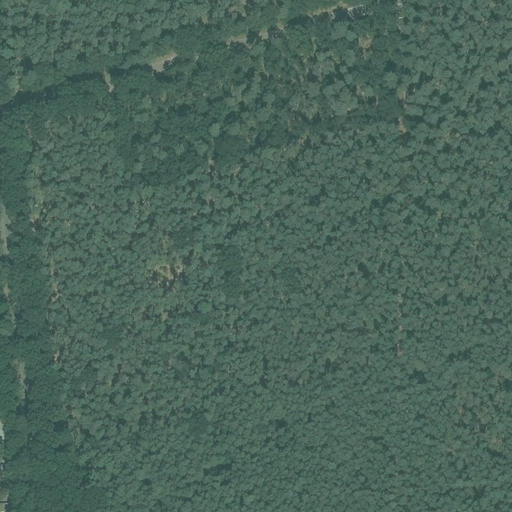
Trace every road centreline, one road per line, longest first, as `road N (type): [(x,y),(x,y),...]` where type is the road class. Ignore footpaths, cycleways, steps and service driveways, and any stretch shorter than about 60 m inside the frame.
road 1 (unclassified): [(0,115),(396,0)]
road 2 (unclassified): [(40,511),(0,178)]
